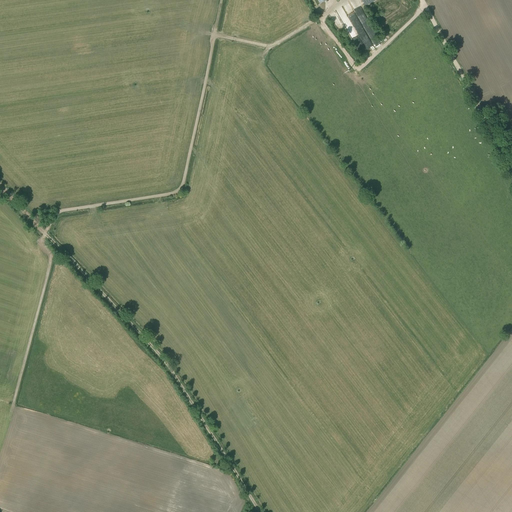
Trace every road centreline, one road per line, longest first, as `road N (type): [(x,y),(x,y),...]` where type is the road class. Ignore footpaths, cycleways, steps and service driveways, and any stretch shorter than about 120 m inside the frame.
road 1 (track): [(0,184),(154,348),(260,511)]
road 2 (track): [(511,168),(421,0)]
